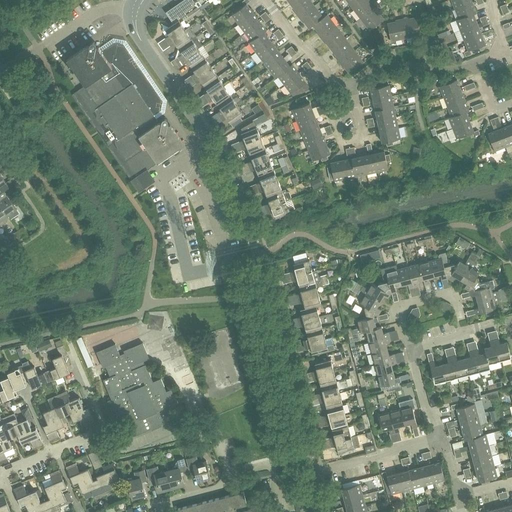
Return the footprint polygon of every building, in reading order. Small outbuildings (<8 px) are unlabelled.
[(179,20),(187,14),(193,10),(198,7),(193,0),(183,0),(165,12),(173,24),(179,20)] [(249,0),(244,0),(242,1),(242,2),(245,5),(232,15),(238,24),(253,13),(247,4),(250,1),(249,0)] [(295,12),(298,16),(314,5),(310,0),(296,0),(290,4),(296,11),(295,12)] [(359,0),(351,6),(360,18),(375,6),(372,2),(371,2),(369,0),(359,0)] [(451,0),(455,10),(473,3),(471,0),(451,0)] [(456,21),(474,14),(476,13),(473,3),(455,10),(458,19),(456,20),(456,21)] [(323,17),(314,5),(298,16),(302,22),(303,21),(309,28),(313,25),(323,17)] [(375,6),(360,18),(369,30),(384,19),(379,12),(380,12),(375,6)] [(260,21),(253,13),(238,24),(245,33),(260,21)] [(317,33),(320,37),(336,25),(327,14),(323,17),(313,25),(318,32),(317,33)] [(456,21),(460,30),(477,23),(474,14),(456,21)] [(402,19),(406,38),(420,35),(417,17),(408,19),(408,18),(402,19)] [(391,41),(406,38),(402,19),(395,20),(396,22),(387,23),(391,41)] [(168,42),(185,30),(179,20),(173,24),(165,29),(169,35),(165,38),(168,42)] [(249,43),(266,30),(260,21),(245,33),(251,41),(249,43)] [(460,30),(464,40),(481,33),(477,23),(460,30)] [(345,38),(336,25),(320,37),(324,43),(325,42),(331,49),(345,38)] [(189,27),(185,30),(168,42),(170,45),(174,43),(178,48),(196,36),(189,27)] [(249,43),(255,52),(270,40),(264,32),(266,30),(249,43)] [(481,33),(464,40),(468,51),(464,52),(465,56),(471,54),(470,50),(485,44),(481,33)] [(196,36),(178,48),(182,54),(178,56),(181,61),(198,49),(198,48),(202,45),(196,36)] [(335,57),(338,61),(354,50),(345,38),(331,49),(336,56),(335,57)] [(277,49),(270,40),(255,52),(262,60),(277,49)] [(96,47),(96,45),(96,44),(96,43),(96,42),(95,42),(94,41),(93,41),(92,41),(91,42),(90,43),(90,44),(89,48),(87,48),(84,50),(83,48),(67,59),(74,70),(72,71),(73,71),(75,70),(85,85),(112,67),(101,51),(98,47),(96,47)] [(148,170),(157,163),(139,136),(159,122),(154,115),(161,110),(163,101),(123,44),(114,42),(101,51),(112,67),(85,85),(72,94),(139,191),(155,180),(148,170)] [(198,49),(181,61),(183,64),(188,61),(191,67),(205,58),(198,49)] [(268,69),(283,58),(277,49),(262,60),(268,69)] [(354,50),(338,61),(343,67),(344,66),(349,73),(363,62),(354,50)] [(452,50),(445,53),(449,63),(456,60),(452,50)] [(194,79),(211,67),(205,58),(191,67),(195,72),(191,75),(194,79)] [(275,77),(292,64),(290,66),(283,58),(268,69),(275,77)] [(292,64),(275,77),(275,78),(278,76),(284,84),(299,73),(292,64)] [(211,67),(194,79),(196,83),(201,80),(205,86),(218,77),(211,67)] [(299,73),(284,84),(291,93),(305,82),(299,73)] [(218,77),(205,86),(208,91),(204,94),(207,98),(224,86),(218,77)] [(439,86),(443,96),(461,90),(457,80),(439,86)] [(430,81),(428,82),(424,84),(427,89),(428,91),(433,89),(430,83),(430,81)] [(370,89),(373,100),(391,96),(389,85),(370,89)] [(6,86),(2,89),(9,99),(13,96),(6,86)] [(224,86),(207,98),(209,102),(214,99),(217,104),(230,95),(224,86)] [(465,100),(461,90),(443,96),(447,107),(465,100)] [(230,95),(217,104),(221,110),(217,113),(220,117),(237,104),(242,101),(238,95),(233,98),(230,95)] [(264,100),(269,105),(274,101),(270,96),(264,100)] [(394,107),(391,96),(373,100),(375,111),(394,107)] [(465,100),(447,107),(451,117),(448,118),(449,118),(469,110),(465,100)] [(296,120),(314,113),(309,103),(292,110),(296,120)] [(237,104),(220,117),(222,121),(227,118),(230,123),(240,117),(244,114),(237,104)] [(377,121),(396,118),(394,107),(375,111),(377,121)] [(469,111),(469,110),(449,118),(453,128),(470,121),(466,112),(469,111)] [(296,120),(300,130),(318,123),(314,113),(296,120)] [(242,120),(240,117),(230,123),(233,127),(242,120)] [(162,120),(162,121),(161,123),(159,122),(139,136),(157,163),(173,152),(174,154),(175,153),(174,152),(184,144),(173,128),(171,129),(169,127),(167,126),(168,122),(168,121),(168,120),(167,120),(167,119),(166,119),(166,118),(165,118),(164,118),(163,119),(162,120)] [(398,128),(396,118),(377,121),(380,132),(398,128)] [(256,127),(252,121),(241,127),(243,132),(241,133),(244,139),(239,141),(241,146),(261,137),(256,127)] [(474,132),(470,121),(453,128),(457,139),(472,133),(474,136),(480,134),(478,130),(474,132)] [(300,130),(304,140),(322,133),(318,123),(300,130)] [(511,144),(511,134),(508,126),(498,130),(505,147),(511,144)] [(400,139),(398,128),(380,132),(382,143),(386,142),(387,146),(393,145),(392,141),(400,139)] [(505,147),(498,130),(488,134),(495,151),(505,147)] [(304,140),(309,151),(326,145),(322,133),(304,140)] [(250,154),(265,148),(261,137),(241,146),(243,150),(248,148),(250,154)] [(326,145),(309,151),(313,161),(320,158),(322,162),(328,159),(327,156),(330,154),(326,145)] [(250,167),(269,159),(265,148),(250,154),(252,160),(248,162),(250,167)] [(384,151),(373,154),(377,172),(388,170),(386,162),(390,161),(389,154),(385,155),(384,151)] [(362,156),(366,174),(377,172),(373,154),(362,156)] [(362,156),(352,159),(356,177),(366,174),(362,156)] [(259,175),(274,169),(269,159),(250,167),(252,171),(256,169),(259,175)] [(352,159),(341,161),(345,179),(356,177),(352,159)] [(334,181),(345,179),(341,161),(330,163),(331,167),(327,168),(330,180),(334,179),(334,181)] [(258,188),(278,180),(274,169),(259,175),(261,181),(256,183),(258,188)] [(320,178),(310,182),(313,189),(323,185),(320,178)] [(278,180),(258,188),(260,192),(265,190),(267,196),(282,190),(278,180)] [(0,199),(7,195),(4,190),(9,187),(6,183),(0,187),(0,199)] [(283,190),(282,190),(267,196),(270,203),(265,205),(267,209),(286,201),(288,200),(288,199),(289,197),(288,194),(286,193),(285,193),(283,190)] [(7,195),(0,199),(0,203),(8,216),(11,220),(16,216),(13,213),(17,210),(7,195)] [(269,213),(273,211),(276,218),(291,212),(286,201),(267,209),(269,213)] [(0,203),(0,224),(1,226),(7,222),(5,218),(8,216),(0,203)] [(22,228),(18,230),(22,237),(26,234),(22,228)] [(22,237),(18,230),(14,233),(18,239),(22,237)] [(456,242),(462,245),(465,240),(460,236),(456,242)] [(4,240),(0,243),(4,249),(8,246),(4,240)] [(366,261),(376,259),(374,251),(364,254),(366,261)] [(290,272),(292,276),(312,271),(309,260),(308,260),(306,252),(293,256),(295,263),(293,264),(295,270),(290,272)] [(449,265),(444,267),(448,278),(453,281),(455,277),(461,280),(476,254),(472,252),(465,264),(459,260),(456,265),(454,264),(449,265)] [(437,257),(438,259),(430,261),(434,276),(441,275),(442,279),(448,278),(444,267),(449,265),(445,253),(438,255),(437,257)] [(476,254),(461,280),(467,283),(464,287),(470,291),(494,286),(493,280),(489,281),(489,280),(479,282),(478,278),(476,277),(479,272),(473,268),(480,257),(476,254)] [(419,264),(423,279),(424,284),(429,283),(428,278),(434,276),(430,261),(419,264)] [(423,279),(419,264),(408,266),(414,287),(418,286),(417,281),(423,279)] [(408,266),(397,269),(401,285),(408,284),(409,288),(414,287),(408,266)] [(401,285),(397,269),(386,272),(388,282),(391,293),(396,292),(395,287),(401,285)] [(316,270),(312,271),(292,276),(293,281),(298,280),(300,286),(328,279),(327,274),(318,277),(316,270)] [(329,284),(328,279),(300,286),(301,293),(296,294),(298,299),(318,293),(317,287),(322,286),(322,285),(329,284)] [(391,293),(388,282),(379,284),(377,286),(372,283),(368,289),(363,286),(357,283),(354,287),(361,290),(366,293),(380,302),(383,296),(388,298),(391,293)] [(495,287),(494,286),(470,291),(471,296),(476,295),(478,302),(500,296),(499,291),(492,293),(491,289),(494,288),(495,287)] [(305,308),(316,305),(321,304),(318,293),(298,299),(299,303),(304,302),(305,308)] [(364,309),(367,318),(378,315),(381,310),(377,307),(380,302),(366,293),(360,303),(366,306),(364,309)] [(500,296),(478,302),(479,308),(474,309),(476,314),(496,309),(495,302),(501,301),(500,296)] [(319,317),(316,305),(305,308),(301,310),(302,316),(298,318),(299,322),(319,317)] [(412,309),(407,317),(409,323),(416,322),(420,315),(418,307),(412,309)] [(348,336),(352,335),(366,331),(376,328),(375,322),(379,320),(378,315),(367,318),(358,321),(360,328),(351,330),(351,328),(346,329),(348,336)] [(322,328),(319,317),(299,322),(300,327),(305,325),(307,332),(322,328)] [(381,327),(376,328),(366,331),(369,342),(389,337),(388,332),(383,333),(381,327)] [(325,339),(322,328),(307,332),(308,338),(303,340),(305,344),(325,339)] [(331,337),(325,339),(305,344),(306,349),(311,348),(312,354),(327,350),(327,351),(334,349),(333,344),(331,337)] [(369,342),(372,353),(387,349),(385,343),(390,341),(389,337),(369,342)] [(499,339),(494,340),(500,361),(511,358),(507,342),(500,344),(499,339)] [(489,363),(500,361),(494,340),(490,341),(491,346),(484,348),(490,368),(489,363)] [(43,342),(37,345),(40,352),(46,349),(43,342)] [(108,401),(114,414),(119,412),(124,425),(129,423),(135,436),(151,429),(150,427),(160,422),(161,425),(175,419),(170,405),(177,402),(172,389),(166,391),(161,378),(153,382),(146,364),(143,366),(141,362),(149,358),(143,343),(124,351),(124,353),(120,355),(115,344),(96,352),(103,368),(106,367),(110,377),(103,380),(111,399),(108,401)] [(47,372),(51,381),(70,373),(63,356),(67,354),(63,344),(56,347),(60,356),(52,359),(56,368),(47,372)] [(478,350),(473,351),(479,371),(490,368),(484,348),(485,353),(479,354),(478,350)] [(372,353),(375,364),(395,359),(394,354),(389,355),(387,349),(372,353)] [(464,359),(468,374),(479,371),(473,351),(469,352),(470,357),(464,359)] [(456,355),(451,357),(457,377),(468,374),(464,359),(457,360),(456,355)] [(448,363),(442,364),(446,380),(457,377),(451,357),(447,358),(448,363)] [(375,364),(378,375),(393,371),(391,365),(396,363),(395,359),(375,364)] [(312,372),(313,376),(334,371),(331,360),(315,364),(317,370),(312,372)] [(435,383),(446,380),(442,364),(435,366),(434,361),(429,363),(435,383)] [(25,370),(25,372),(32,389),(51,381),(47,372),(38,375),(34,366),(25,370)] [(8,372),(9,377),(10,377),(12,381),(17,379),(20,387),(26,385),(18,367),(12,369),(13,370),(8,372)] [(337,382),(334,371),(313,376),(315,381),(319,380),(321,386),(337,382)] [(382,390),(388,389),(394,387),(400,385),(399,381),(401,381),(400,376),(395,377),(393,371),(378,375),(382,390)] [(4,389),(0,391),(0,402),(18,395),(15,389),(20,387),(17,379),(12,381),(10,377),(9,377),(0,381),(4,389)] [(318,394),(319,398),(340,393),(337,382),(321,386),(323,392),(318,394)] [(485,394),(487,401),(499,397),(497,390),(485,394)] [(66,392),(58,395),(66,414),(70,413),(83,406),(79,397),(70,401),(66,392)] [(342,404),(340,393),(319,398),(320,403),(325,402),(327,408),(342,404)] [(66,414),(58,395),(48,399),(52,408),(43,412),(47,422),(61,416),(66,414)] [(459,419),(477,414),(474,403),(458,408),(457,403),(451,405),(452,409),(456,408),(459,419)] [(70,413),(71,414),(74,422),(82,418),(86,427),(96,423),(88,404),(83,406),(70,413)] [(342,404),(327,408),(328,414),(324,416),(325,420),(345,415),(342,404)] [(412,406),(400,409),(405,425),(411,423),(412,428),(417,427),(412,406)] [(389,412),(395,433),(399,431),(398,427),(405,425),(400,409),(389,412)] [(395,433),(389,412),(378,415),(382,431),(389,429),(390,434),(395,433)] [(13,436),(17,434),(31,428),(29,422),(33,421),(32,417),(18,423),(14,413),(5,417),(13,436)] [(477,414),(459,419),(462,429),(480,425),(477,414)] [(348,426),(345,415),(325,420),(326,425),(331,424),(333,430),(348,426)] [(65,425),(61,416),(47,422),(42,423),(50,442),(60,438),(56,429),(65,425)] [(13,436),(5,417),(0,419),(0,441),(9,438),(13,436)] [(480,425),(462,429),(465,440),(486,434),(483,435),(480,425)] [(351,437),(348,426),(333,430),(334,436),(330,438),(331,442),(351,437)] [(31,428),(17,434),(21,444),(30,440),(34,449),(43,445),(36,429),(32,430),(31,428)] [(486,434),(465,440),(468,440),(470,450),(489,445),(486,434)] [(357,435),(351,437),(331,442),(332,447),(337,446),(338,452),(360,447),(357,435)] [(12,447),(9,438),(0,441),(0,463),(7,460),(4,451),(12,447)] [(489,445),(470,450),(473,460),(491,456),(489,445)] [(196,456),(186,459),(189,470),(194,468),(198,481),(211,478),(206,461),(198,463),(196,456)] [(491,456),(473,460),(476,471),(494,466),(491,456)] [(167,471),(171,488),(184,485),(181,472),(187,470),(184,458),(177,460),(179,468),(167,471)] [(429,465),(434,483),(445,480),(440,462),(429,465)] [(92,478),(91,476),(88,469),(80,472),(76,463),(66,467),(74,486),(79,484),(92,478)] [(97,476),(105,495),(114,491),(110,482),(119,478),(115,469),(115,468),(113,463),(103,467),(105,473),(97,476)] [(429,465),(419,468),(424,486),(434,483),(429,465)] [(159,491),(171,488),(167,471),(159,473),(157,466),(146,469),(149,480),(156,478),(159,491)] [(494,466),(476,471),(479,481),(497,477),(494,466)] [(413,488),(424,486),(419,468),(408,470),(413,488)] [(45,487),(49,496),(63,491),(67,489),(59,470),(50,474),(54,483),(45,487)] [(136,479),(128,481),(132,498),(145,495),(142,482),(147,481),(144,470),(134,472),(136,479)] [(408,470),(397,473),(402,491),(413,488),(408,470)] [(402,491),(397,473),(387,476),(386,472),(382,473),(383,479),(387,478),(392,494),(402,491)] [(97,476),(92,478),(79,484),(83,493),(92,490),(95,499),(105,495),(97,476)] [(341,489),(344,499),(362,494),(360,484),(343,488),(342,484),(336,486),(337,490),(341,489)] [(22,508),(26,506),(40,500),(36,491),(27,494),(23,485),(14,489),(22,508)] [(66,500),(63,491),(49,496),(44,498),(49,511),(60,511),(57,504),(66,500)] [(178,511),(237,511),(239,511),(248,509),(243,491),(178,509),(178,511)] [(0,511),(11,511),(3,493),(0,494),(0,511)] [(365,504),(362,494),(344,499),(347,509),(365,504)] [(49,511),(44,498),(40,500),(26,506),(28,511),(37,511),(39,511),(49,511)]
